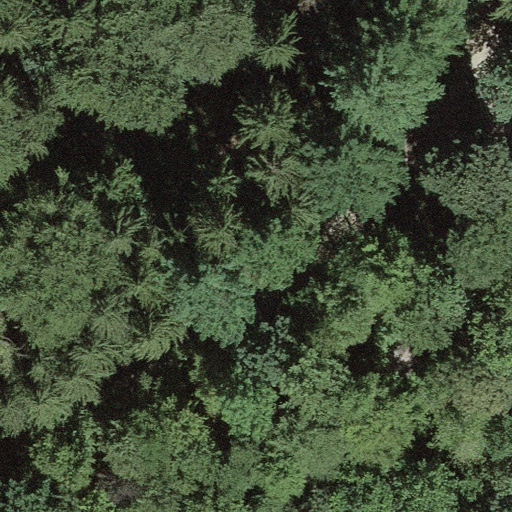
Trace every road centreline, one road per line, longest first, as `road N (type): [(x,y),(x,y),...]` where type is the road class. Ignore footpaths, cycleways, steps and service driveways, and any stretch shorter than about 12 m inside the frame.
road 1 (track): [(485,21),(410,148),(346,222),(277,277),(120,369),(0,424)]
road 2 (track): [(226,511),(323,435),(428,335),(482,262),(510,203),(511,179)]
road 3 (track): [(511,144),(485,21)]
